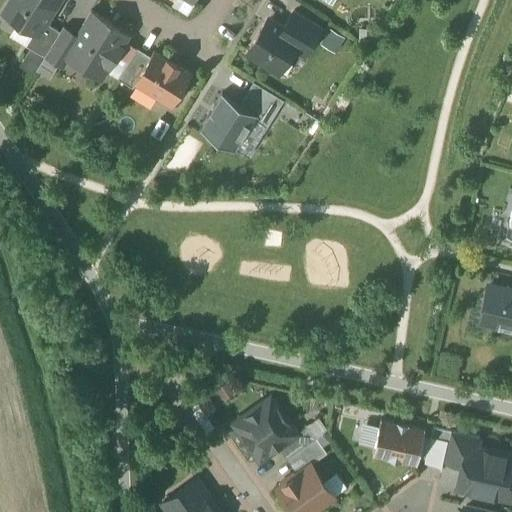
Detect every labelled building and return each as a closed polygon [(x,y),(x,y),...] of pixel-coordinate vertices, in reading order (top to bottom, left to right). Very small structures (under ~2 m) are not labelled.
[(60,0),(10,0),(1,14),(33,34),(38,37),(45,25),(60,0)] [(278,31),(264,23),(244,57),(278,78),(295,51),(306,58),(324,28),(292,8),(278,31)] [(128,40),(90,17),(76,39),(62,61),(100,84),(128,40)] [(45,57),(60,35),(45,25),(38,37),(33,34),(26,45),(45,57)] [(336,50),(342,36),(327,29),(321,44),(336,50)] [(76,39),(62,31),(60,35),(45,57),(37,69),(51,78),(62,61),(76,39)] [(195,77),(150,50),(126,87),(168,115),(195,77)] [(200,125),(233,145),(255,110),(222,90),(200,125)] [(511,197),(503,236),(511,238),(511,197)] [(511,289),(486,284),(477,325),(511,333),(511,289)] [(264,399),(226,422),(253,464),(290,438),(264,399)] [(427,426),(374,415),(364,457),(418,468),(427,426)] [(511,450),(457,438),(446,492),(511,506),(511,450)] [(314,511),(335,498),(310,461),(275,485),(292,511),(314,511)] [(222,511),(194,472),(155,499),(163,511),(222,511)]
